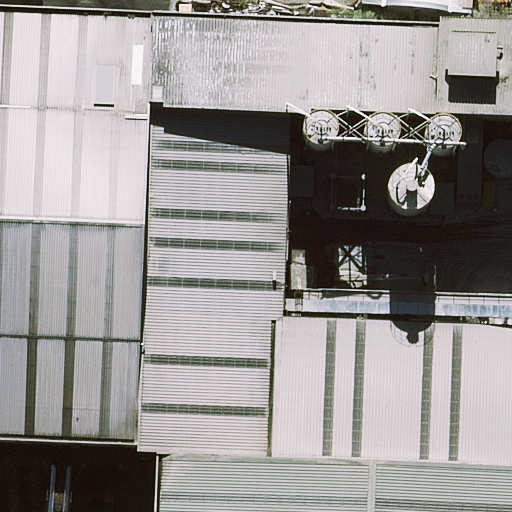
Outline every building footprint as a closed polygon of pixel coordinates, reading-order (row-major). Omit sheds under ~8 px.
[(472,18),(473,0),(388,0),(388,13),(472,18)] [(162,122),(167,20),(0,12),(0,449),(148,456),(162,122)] [(162,122),(300,128),(323,129),(323,124),(437,129),(441,34),(167,20),(162,122)] [(511,35),(454,34),(450,132),(511,134),(511,35)] [(148,461),(167,462),(279,467),(285,324),(293,325),(300,128),(162,122),(148,456),(148,461)] [(511,147),(316,140),(314,175),(511,182),(511,147)] [(285,324),(279,467),(511,476),(511,331),(293,325),(285,324)] [(511,511),(511,476),(279,467),(167,462),(165,511),(511,511)]
